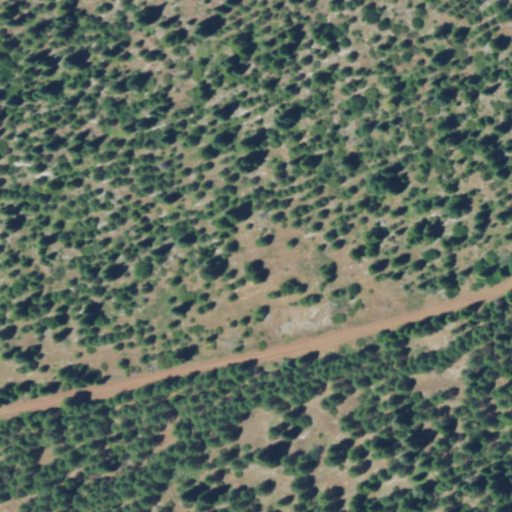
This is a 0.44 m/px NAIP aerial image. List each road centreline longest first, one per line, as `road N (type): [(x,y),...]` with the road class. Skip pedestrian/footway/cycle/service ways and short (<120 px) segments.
road 1 (track): [(0,409),(273,351),(473,298),(511,278)]
road 2 (track): [(91,511),(194,437),(235,393),(282,368),(430,367),(511,332)]
